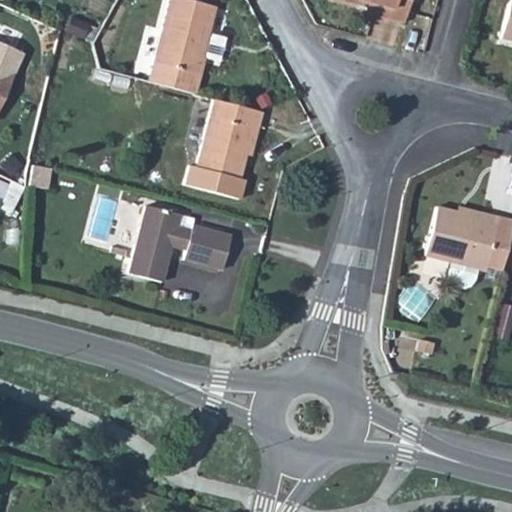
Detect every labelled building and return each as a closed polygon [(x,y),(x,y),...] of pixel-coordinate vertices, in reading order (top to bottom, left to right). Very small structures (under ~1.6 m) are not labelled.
[(186,0),(167,0),(146,82),(193,94),(202,57),(217,61),(223,36),(206,31),(212,7),(186,0)] [(346,0),(352,2),(352,0),(364,0),(367,1),(364,11),(400,21),(406,0),(346,0)] [(511,0),(505,0),(496,36),(511,40),(511,0)] [(139,60),(149,63),(159,25),(148,23),(139,60)] [(0,98),(11,72),(0,66),(0,98)] [(260,111),(210,98),(193,166),(186,163),(181,185),(239,198),(243,178),(238,177),(243,154),(250,127),(256,128),(260,111)] [(250,127),(243,154),(249,156),(256,128),(250,127)] [(44,163),(29,159),(26,174),(26,179),(39,182),(44,163)] [(0,175),(0,209),(11,214),(23,185),(0,175)] [(143,204),(126,272),(159,280),(168,245),(182,248),(180,258),(219,268),(227,233),(189,224),(191,216),(143,204)] [(457,207),(456,213),(480,219),(481,214),(457,207)] [(480,219),(456,213),(435,208),(423,254),(448,261),(445,272),(450,285),(460,287),(470,279),(474,267),(483,269),(484,265),(498,269),(510,221),(481,214),(480,219)]
